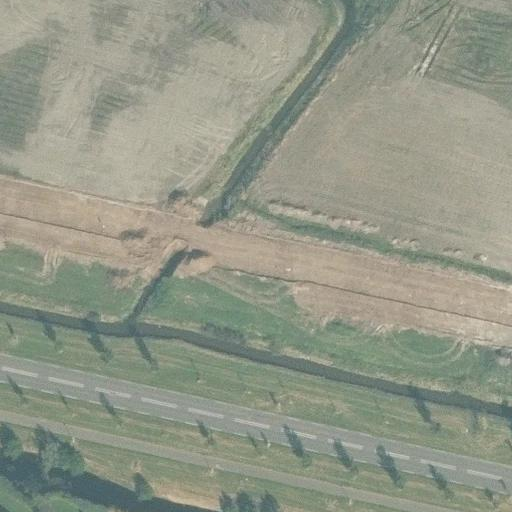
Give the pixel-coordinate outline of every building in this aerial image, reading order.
[(417,13),(414,26),(422,27),(425,15),(417,13)] [(425,15),(422,27),(430,29),(433,17),(425,15)] [(459,23),(456,35),(464,37),(467,24),(459,23)] [(467,24),(464,37),(472,38),(475,26),(467,24)] [(501,32),(498,44),(507,46),(509,34),(501,32)] [(342,170),(339,182),(347,184),(350,171),(342,170)] [(350,171),(347,184),(355,185),(358,173),(350,171)] [(370,176),(367,188),(375,190),(377,177),(370,176)] [(377,177),(375,190),(382,191),(385,179),(377,177)] [(385,179),(382,191),(390,193),(393,181),(385,179)] [(393,181),(390,193),(398,195),(400,182),(393,181)] [(412,185),(409,197),(417,199),(420,187),(412,185)] [(420,187),(417,199),(425,201),(427,188),(420,187)] [(427,188),(425,201),(432,202),(435,190),(427,188)] [(435,190),(432,202),(440,204),(442,192),(435,190)] [(454,194),(451,206),(459,208),(462,196),(454,194)] [(462,196),(459,208),(467,210),(469,198),(462,196)] [(469,198),(467,210),(474,211),(477,199),(469,198)] [(477,199),(474,211),(482,213),(485,201),(477,199)] [(334,204),(325,248),(347,253),(356,209),(334,204)] [(356,209),(347,253),(368,257),(378,213),(356,209)] [(378,213),(368,257),(389,262),(399,218),(378,213)] [(399,218),(389,262),(410,267),(420,222),(399,218)] [(420,222),(410,267),(431,271),(441,227),(420,222)] [(441,227),(431,271),(452,276),(462,232),(441,227)] [(462,232),(452,276),(474,281),(484,236),(462,232)] [(511,242),(494,239),(484,283),(506,288),(511,261),(511,242)]
